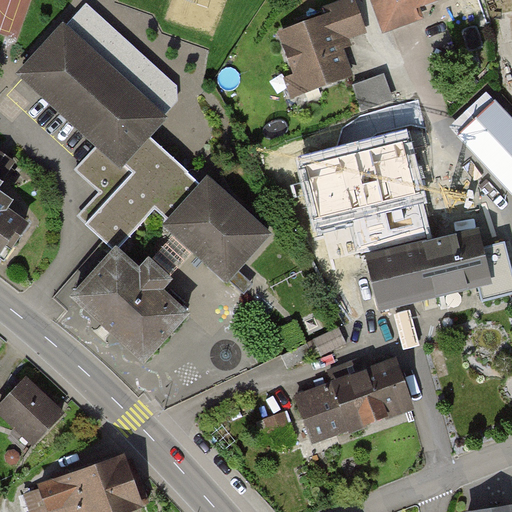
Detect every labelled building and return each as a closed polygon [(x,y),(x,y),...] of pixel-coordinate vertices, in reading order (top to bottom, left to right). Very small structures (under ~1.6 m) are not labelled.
[(376,0),(387,28),(418,16),(414,7),(420,4),(421,0),(376,0)] [(365,32),(353,1),(325,11),(328,18),(283,35),(304,91),(349,75),(338,42),(365,32)] [(169,87),(79,4),(16,72),(96,147),(117,167),(145,137),(168,113),(169,87)] [(389,102),(379,77),(353,87),(363,112),(389,102)] [(511,119),(496,102),(458,137),(511,194),(511,119)] [(410,136),(301,162),(317,228),(426,202),(410,136)] [(96,147),(76,171),(110,201),(87,225),(117,252),(153,211),(168,224),(201,190),(145,137),(117,167),(96,147)] [(275,236),(213,177),(201,190),(168,224),(177,232),(193,248),(231,283),(275,236)] [(25,203),(0,184),(0,264),(1,266),(30,227),(15,216),(25,203)] [(193,248),(177,232),(153,259),(170,274),(193,248)] [(370,260),(380,305),(499,277),(488,232),(370,260)] [(143,267),(121,248),(117,252),(75,298),(150,365),(195,315),(179,300),(188,290),(170,274),(153,259),(152,258),(143,267)] [(394,369),(297,400),(312,448),(410,416),(394,369)] [(74,412),(37,375),(2,409),(22,429),(13,438),(30,455),(74,412)] [(139,511),(155,507),(139,454),(40,485),(48,511),(139,511)]
